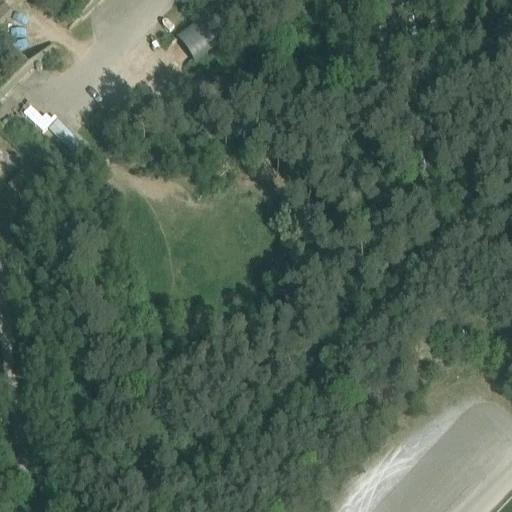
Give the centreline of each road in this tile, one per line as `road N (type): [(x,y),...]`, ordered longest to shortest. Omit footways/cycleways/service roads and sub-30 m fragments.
road 1 (track): [(511,28),(175,90),(133,85),(91,63)]
road 2 (track): [(0,306),(34,511)]
road 3 (unclassified): [(154,0),(52,94)]
